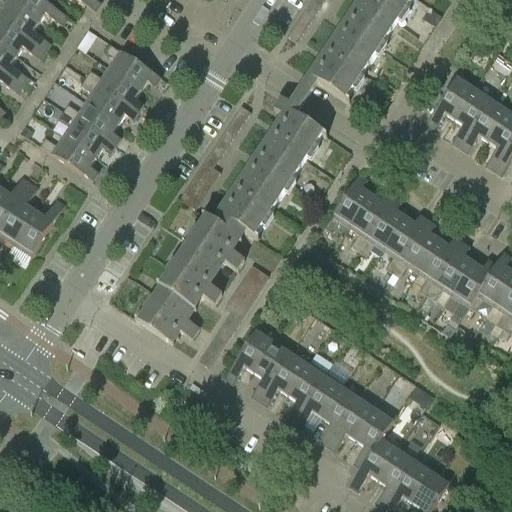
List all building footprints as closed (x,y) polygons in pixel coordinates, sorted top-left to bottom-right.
[(68,21),(35,0),(10,0),(6,6),(38,27),(45,17),(63,29),(68,21)] [(70,0),(85,10),(94,15),(99,7),(89,0),(70,0)] [(320,11),(324,6),(315,0),(313,0),(311,5),(320,11)] [(368,0),(313,84),(348,107),(349,105),(346,104),(413,3),(416,6),(417,4),(411,0),(368,0)] [(320,11),(311,5),(307,11),(316,17),(320,11)] [(6,6),(0,15),(0,25),(45,55),(50,47),(33,36),(38,27),(6,6)] [(312,23),(316,17),(307,11),(303,17),(312,23)] [(425,23),(435,29),(435,30),(442,20),(441,19),(432,13),(425,23)] [(312,23),(303,17),(299,22),(308,28),(312,23)] [(304,34),(308,28),(299,22),(295,28),(304,34)] [(0,49),(16,61),(22,51),(40,63),(45,55),(0,25),(0,49)] [(304,34),(295,28),(292,34),(300,40),(304,34)] [(296,46),(300,40),(292,34),(288,40),(296,46)] [(156,90),(160,83),(108,48),(103,56),(114,64),(108,73),(140,95),(147,85),(156,90)] [(0,74),(23,89),(23,88),(28,82),(10,70),(16,61),(0,49),(0,74)] [(134,104),(140,95),(108,73),(102,83),(90,75),(85,82),(137,117),(142,109),(134,104)] [(0,84),(18,96),(23,89),(0,74),(0,84)] [(445,117),(454,123),(476,91),(458,79),(457,80),(425,129),(434,135),(445,117)] [(34,86),(28,82),(23,88),(29,93),(34,86)] [(132,125),(137,117),(85,82),(80,90),(92,98),(86,107),(118,128),(124,120),(132,125)] [(381,90),(376,97),(383,103),(388,95),(381,90)] [(493,102),(476,91),(454,123),(463,129),(452,147),(460,152),(493,102)] [(510,113),(493,102),(460,152),(468,158),(479,140),(488,146),(510,113)] [(219,228),(238,242),(243,234),(258,244),(259,242),(255,240),(321,140),(325,142),(326,141),(295,121),(299,115),(281,103),(274,113),(288,123),(219,228)] [(112,137),(118,128),(86,107),(80,117),(68,109),(63,116),(115,150),(120,143),(112,137)] [(250,116),(241,110),(237,116),(246,122),(250,116)] [(511,146),(511,114),(510,113),(488,146),(498,152),(486,170),(494,175),(511,146)] [(110,158),(115,150),(63,116),(58,123),(70,131),(64,141),(96,162),(102,153),(110,158)] [(246,122),(237,116),(233,122),(242,128),(246,122)] [(242,128),(233,122),(230,127),(238,133),(242,128)] [(238,133),(230,127),(226,133),(235,139),(238,133)] [(32,136),(25,131),(21,136),(29,142),(32,136)] [(222,139),(231,145),(235,139),(226,133),(222,139)] [(218,145),(227,151),(231,145),(222,139),(218,145)] [(89,171),(96,162),(64,141),(57,150),(45,142),(40,150),(92,185),(98,177),(89,171)] [(227,151),(218,145),(214,150),(223,156),(227,151)] [(511,146),(494,175),(501,180),(511,163),(511,146)] [(223,156),(214,150),(211,156),(220,162),(223,156)] [(207,162),(216,168),(220,162),(211,156),(207,162)] [(212,174),(213,172),(216,168),(207,162),(203,168),(212,174)] [(203,168),(179,203),(195,214),(220,176),(213,172),(212,174),(203,168)] [(359,180),(324,232),(333,238),(341,226),(350,232),(371,200),(362,194),(368,185),(359,180)] [(10,201),(0,194),(0,195),(0,232),(30,187),(22,182),(10,201)] [(0,232),(0,238),(14,248),(35,217),(26,211),(38,193),(30,187),(0,232)] [(380,205),(371,200),(350,232),(359,238),(351,250),(359,255),(394,203),(385,197),(380,205)] [(401,208),(394,203),(359,255),(367,260),(376,248),(384,253),(405,222),(396,216),(401,208)] [(45,223),(35,217),(14,248),(32,260),(65,210),(57,205),(45,223)] [(184,257),(215,277),(223,266),(237,275),(244,265),(230,255),(237,244),(241,246),(242,244),(238,242),(219,228),(205,219),(203,221),(207,223),(184,257)] [(414,228),(405,222),(384,253),(394,260),(386,272),(393,277),(428,225),(419,220),(414,228)] [(436,231),(428,225),(393,277),(399,281),(401,282),(409,270),(418,276),(439,244),(431,239),(436,231)] [(448,250),(439,244),(418,276),(428,282),(420,295),(427,300),(462,248),(453,242),(448,250)] [(469,253),(462,248),(427,300),(435,305),(443,293),(452,299),(473,267),(464,261),(469,253)] [(162,291),(193,311),(200,300),(215,309),(222,298),(208,289),(215,277),(184,257),(162,291)] [(503,258),(495,270),(469,310),(470,310),(477,315),(485,304),(494,309),(511,282),(511,276),(505,272),(511,263),(503,258)] [(482,272),(473,267),(452,299),(462,305),(453,317),(461,322),(470,310),(469,310),(495,270),(487,264),(482,272)] [(242,319),(268,280),(252,270),(224,312),(231,317),(233,313),(242,319)] [(393,277),(388,285),(394,289),(399,281),(393,277)] [(511,282),(494,309),(504,316),(496,328),(503,332),(511,318),(511,282)] [(193,343),(200,332),(185,323),(193,311),(162,291),(140,324),(136,321),(135,323),(173,348),(174,346),(171,344),(178,333),(193,343)] [(305,322),(308,317),(299,311),(293,319),(299,323),(305,322)] [(238,326),(242,319),(233,313),(231,317),(229,320),(238,326)] [(454,318),(448,327),(455,332),(461,323),(454,318)] [(511,318),(503,332),(511,338),(511,337),(511,318)] [(238,326),(229,320),(225,326),(234,332),(238,326)] [(229,338),(234,332),(225,326),(220,332),(229,338)] [(455,334),(447,329),(442,337),(449,342),(455,334)] [(229,338),(220,332),(216,339),(225,345),(229,338)] [(224,383),(233,388),(244,372),(253,378),(276,345),(258,333),(224,383)] [(221,351),(225,345),(216,339),(212,345),(221,351)] [(221,351),(212,345),(208,352),(217,358),(221,351)] [(293,356),(276,345),(253,378),(262,384),(251,400),(259,406),(293,356)] [(212,364),(217,358),(208,352),(203,359),(212,364)] [(293,356),(259,406),(267,411),(278,394),(287,400),(310,367),(293,356)] [(203,359),(199,365),(208,371),(212,364),(203,359)] [(326,379),(310,367),(287,400),(296,406),(285,423),(293,429),(326,379)] [(326,379),(293,429),(301,434),(312,417),(321,423),(343,390),(326,379)] [(360,401),(343,390),(321,423),(330,429),(319,446),(327,451),(360,401)] [(425,396),(418,406),(427,411),(433,401),(425,396)] [(360,401),(327,451),(335,457),(346,440),(355,446),(377,413),(360,401)] [(353,469),(360,473),(361,474),(383,441),(384,441),(395,425),(377,413),(355,446),(364,452),(353,469)] [(453,446),(457,441),(448,435),(445,441),(453,446)] [(361,474),(360,473),(349,490),(357,496),(369,479),(379,486),(401,453),(384,441),(383,441),(361,474)] [(385,511),(417,464),(401,453),(379,486),(387,491),(375,508),(381,511),(385,511)] [(417,464),(385,511),(395,511),(402,502),(412,508),(434,475),(417,464)] [(417,511),(434,511),(451,487),(434,475),(412,508),(417,511)]
